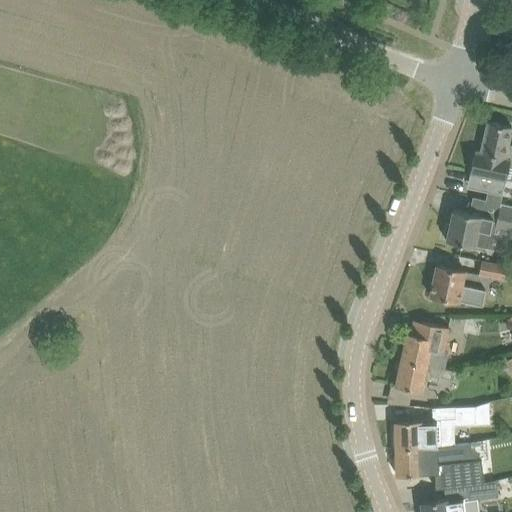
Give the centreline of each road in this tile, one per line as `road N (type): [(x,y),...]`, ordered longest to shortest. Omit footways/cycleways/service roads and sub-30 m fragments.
road 1 (unclassified): [(384,511),(357,418),(355,368),(456,81)]
road 2 (unclassified): [(251,0),(456,81)]
